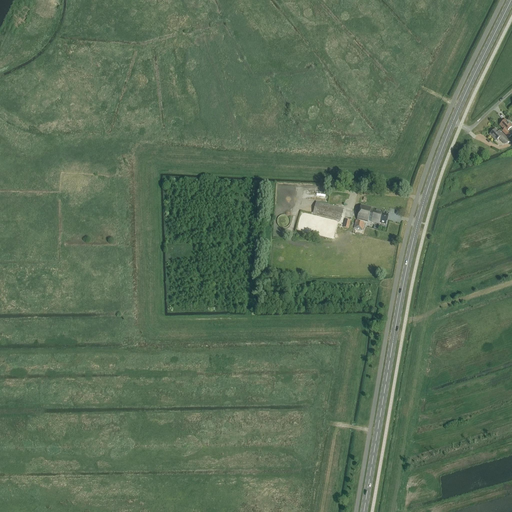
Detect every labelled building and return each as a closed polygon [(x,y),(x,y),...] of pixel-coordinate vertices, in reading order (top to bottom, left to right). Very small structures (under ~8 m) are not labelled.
[(508,131),(511,127),(506,120),(500,125),(504,130),(502,131),(509,139),(511,136),(508,131)] [(498,132),(495,129),(490,134),(496,141),(499,138),(504,144),(511,142),(500,131),(498,132)] [(340,221),(343,209),(316,202),(313,214),(340,221)] [(382,213),(383,211),(375,208),(375,209),(371,208),(361,205),(357,219),(379,225),(380,223),(386,225),(389,215),(382,213)] [(365,223),(355,220),(353,228),(363,231),(365,223)]
